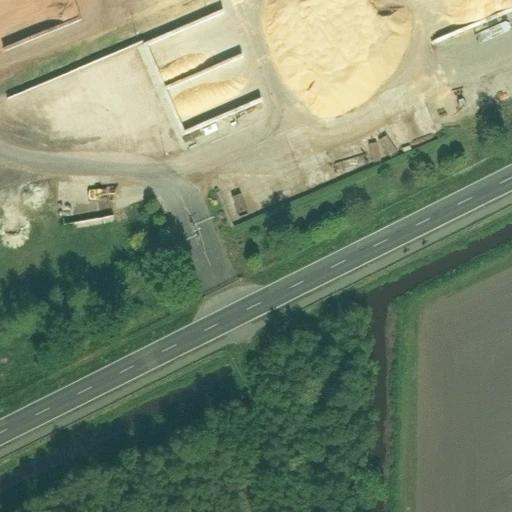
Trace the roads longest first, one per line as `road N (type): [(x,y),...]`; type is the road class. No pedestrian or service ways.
road 1 (tertiary): [(0,428),(511,173)]
road 2 (track): [(281,511),(253,368),(232,310)]
